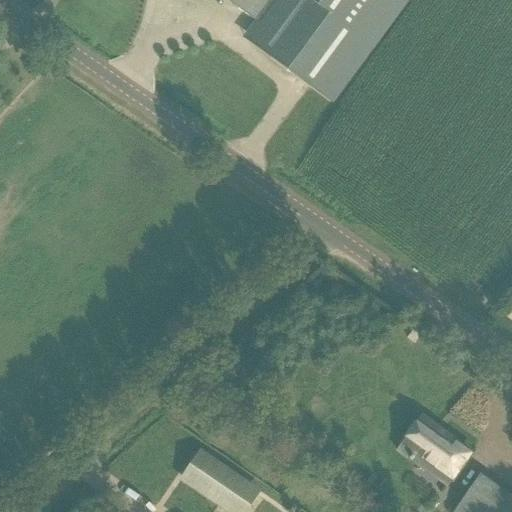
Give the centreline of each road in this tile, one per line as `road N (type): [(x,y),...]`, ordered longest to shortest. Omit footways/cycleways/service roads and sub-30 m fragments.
road 1 (unclassified): [(26,511),(330,236)]
road 2 (unclassified): [(0,6),(330,236)]
road 3 (unclassified): [(511,366),(330,236)]
